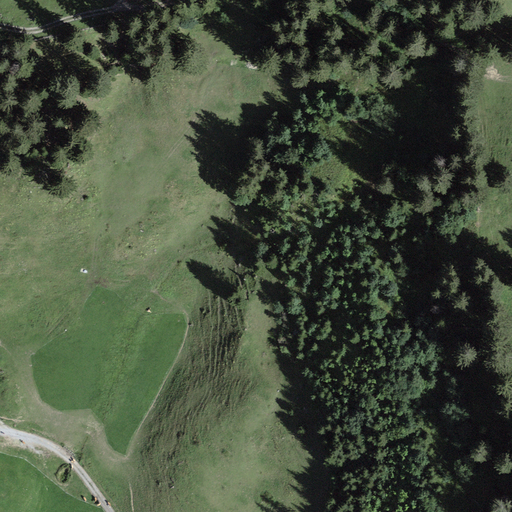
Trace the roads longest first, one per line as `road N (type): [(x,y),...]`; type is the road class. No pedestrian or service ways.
road 1 (track): [(511,74),(409,40),(342,0)]
road 2 (track): [(0,428),(61,448),(111,511)]
road 3 (track): [(122,6),(35,26),(0,21)]
